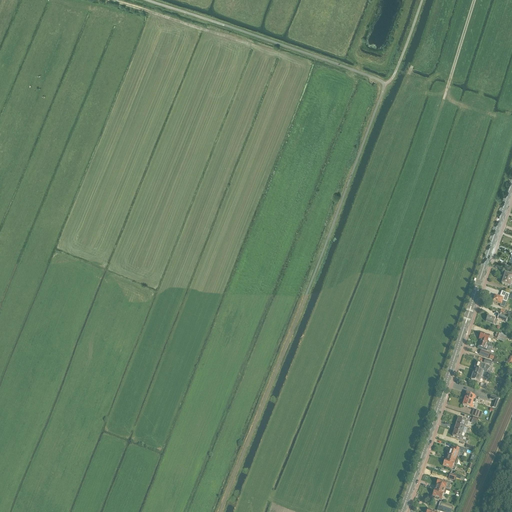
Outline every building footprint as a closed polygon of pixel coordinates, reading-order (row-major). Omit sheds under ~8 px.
[(511,281),(503,279),(501,284),(511,287),(511,281)] [(506,300),(495,296),(493,302),(501,305),(503,301),(505,302),(508,303),(509,301),(506,300)] [(495,319),(488,316),(486,322),(496,326),(498,320),(495,319)] [(481,333),(479,340),(480,340),(487,343),(487,342),(488,342),(489,339),(492,340),(493,338),(490,336),(481,333)] [(495,336),(494,339),(504,343),(506,337),(496,333),(495,336)] [(487,343),(480,340),(478,346),(485,349),(487,344),(488,345),(489,345),(489,346),(493,348),(496,349),(497,347),(495,347),(493,346),(494,344),(491,343),(491,344),(487,342),(488,342),(487,342),(487,343)] [(476,363),(475,369),(487,373),(488,370),(489,369),(492,371),(493,368),(489,367),(483,365),(476,363)] [(487,373),(475,369),(473,374),(484,378),(485,378),(484,378),(485,375),(491,377),(492,374),(487,373)] [(479,390),(479,391),(485,393),(485,392),(486,389),(485,388),(486,385),(484,384),(485,382),(483,381),(484,378),(473,374),(471,380),(481,384),(480,387),(479,390)] [(464,400),(473,403),(475,403),(476,400),(478,400),(479,398),(466,394),(464,400)] [(489,400),(494,401),(491,408),(495,409),(499,398),(491,395),(489,400)] [(473,403),(464,400),(462,406),(473,409),(474,406),(472,406),(473,403)] [(471,423),(458,419),(456,425),(465,428),(466,425),(467,425),(470,426),(470,425),(473,426),(474,424),(475,425),(476,425),(477,422),(478,422),(479,419),(473,417),(471,423)] [(470,429),(467,428),(465,428),(456,425),(454,431),(463,433),(464,430),(469,432),(470,429)] [(454,431),(452,436),(463,440),(468,442),(469,440),(463,438),(463,437),(462,437),(463,433),(454,431)] [(447,456),(456,459),(457,456),(458,457),(460,451),(460,450),(461,448),(458,447),(457,449),(453,448),(453,449),(451,449),(451,451),(449,450),(447,456)] [(445,461),(457,465),(459,460),(456,459),(447,456),(446,459),(445,459),(445,461)] [(443,466),(450,469),(449,470),(454,472),(457,465),(445,461),(443,466)] [(450,474),(449,476),(455,479),(464,482),(465,479),(461,477),(461,476),(454,473),(454,475),(450,474)] [(436,484),(437,484),(436,486),(448,490),(450,485),(447,484),(448,483),(448,482),(445,481),(444,482),(438,480),(438,481),(437,482),(436,484)] [(435,491),(445,495),(446,491),(450,493),(450,490),(448,490),(436,486),(435,491)] [(445,495),(435,491),(434,492),(433,492),(432,494),(433,495),(433,496),(439,499),(438,500),(443,501),(446,495),(445,495)] [(453,507),(440,503),(439,506),(452,511),(453,507)]
